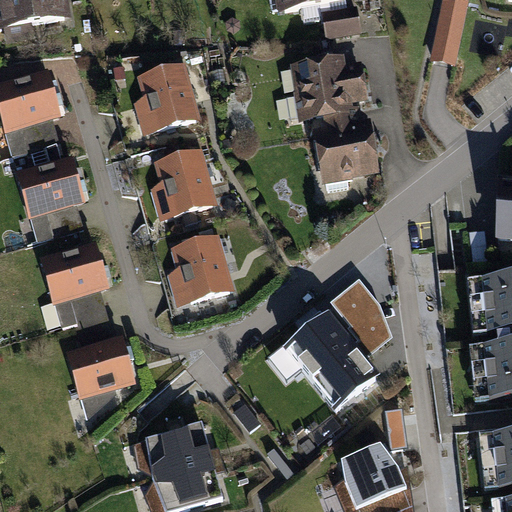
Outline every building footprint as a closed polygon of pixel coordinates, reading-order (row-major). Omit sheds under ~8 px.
[(62,0),(19,0),(0,3),(0,32),(66,21),(62,0)] [(346,0),(276,0),(279,15),(347,3),(346,0)] [(467,0),(444,0),(434,67),(456,71),(467,0)] [(327,119),(348,115),(346,104),(367,101),(361,68),(340,72),(339,64),(298,71),(303,100),(289,103),(292,120),(306,118),(306,122),(327,119)] [(150,137),(197,126),(182,67),(136,79),(150,137)] [(61,122),(49,76),(0,89),(0,111),(7,136),(61,122)] [(348,115),(327,119),(330,136),(317,138),(327,195),(351,191),(348,175),(375,171),(368,131),(360,132),(357,113),(348,115)] [(168,225),(214,214),(200,155),(154,166),(168,225)] [(86,208),(73,159),(16,174),(30,223),(86,208)] [(511,242),(511,187),(500,187),(498,242),(511,242)] [(185,310),(232,297),(217,242),(170,254),(185,310)] [(108,294),(95,248),(42,262),(55,308),(108,294)] [(511,279),(483,283),(488,337),(498,336),(499,348),(484,349),(490,403),(511,400),(511,279)] [(328,322),(289,354),(313,384),(353,352),(328,322)] [(134,388),(122,343),(67,358),(79,403),(134,388)] [(353,352),(313,384),(338,414),(378,382),(353,352)] [(146,443),(153,481),(213,465),(202,428),(146,443)] [(511,503),(506,504),(506,511),(511,511),(511,437),(494,439),(500,493),(511,492),(511,503)] [(346,484),(357,511),(404,511),(397,496),(407,491),(399,471),(381,448),(342,464),(346,484)] [(153,481),(165,511),(186,511),(223,502),(213,465),(153,481)]
